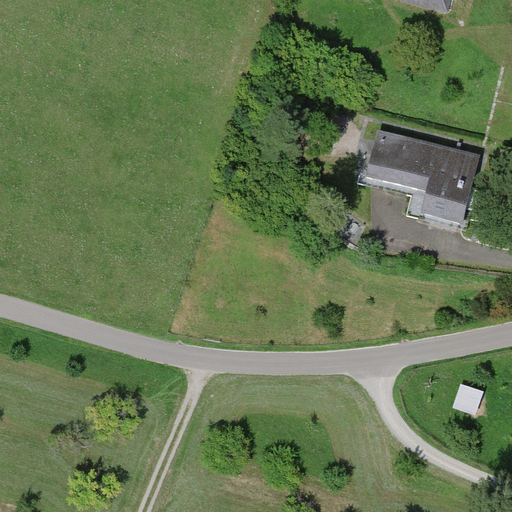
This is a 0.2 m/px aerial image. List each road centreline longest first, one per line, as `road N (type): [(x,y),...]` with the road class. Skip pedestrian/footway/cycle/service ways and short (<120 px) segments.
road 1 (unclassified): [(0,317),(205,364),(376,365),(511,327)]
road 2 (track): [(376,365),(391,417),(422,448),(511,491)]
road 3 (track): [(205,364),(143,511)]
